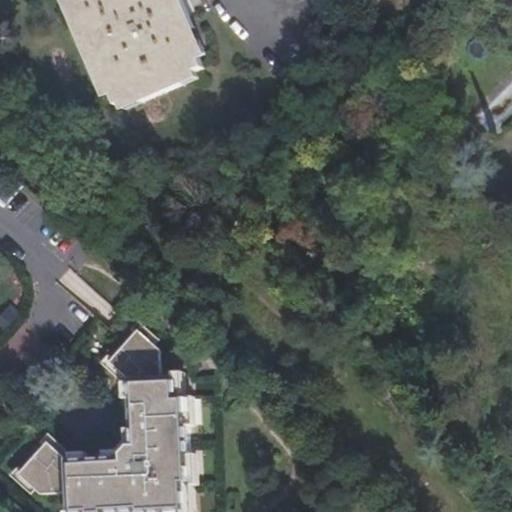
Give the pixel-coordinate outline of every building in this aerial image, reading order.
[(115,96),(96,53),(73,0),(64,0),(108,100),(115,96)] [(73,0),(96,53),(115,96),(119,107),(122,106),(146,95),(199,72),(206,69),(203,61),(199,52),(176,0),(73,0)] [(176,0),(199,52),(203,61),(210,58),(185,0),(176,0)] [(146,95),(122,106),(126,112),(202,80),(199,72),(146,95)] [(511,84),(476,111),(492,132),(511,117),(511,84)] [(125,317),(112,331),(128,346),(141,331),(125,317)] [(59,451),(50,443),(21,475),(44,495),(72,494),(72,511),(110,511),(139,510),(139,511),(183,511),(192,511),(190,486),(195,485),(191,395),(182,395),(181,377),(165,378),(164,350),(141,331),(128,346),(113,363),(122,372),(131,380),(135,446),(133,446),(129,450),(125,455),(125,457),(69,460),(59,451)]
